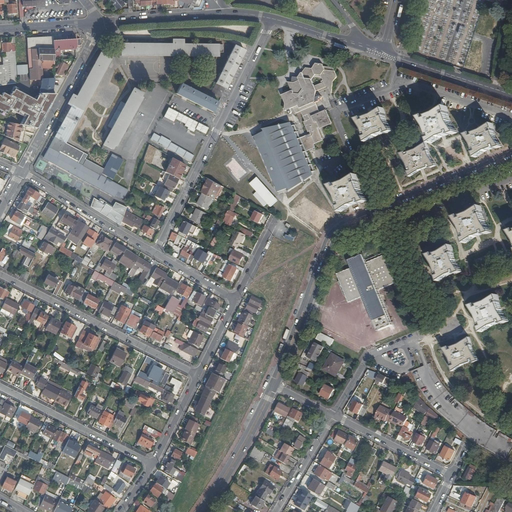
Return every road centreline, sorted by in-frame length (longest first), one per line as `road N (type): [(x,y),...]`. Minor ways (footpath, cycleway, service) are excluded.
road 1 (residential): [(273,386),(338,229),(511,156)]
road 2 (residential): [(271,18),(155,253)]
road 3 (residential): [(511,116),(400,82),(336,111),(348,150),(325,165)]
road 4 (residential): [(197,377),(0,274)]
road 5 (residential): [(433,511),(451,475),(333,415)]
road 6 (residential): [(153,464),(0,386)]
road 7 (residential): [(20,171),(93,38),(94,22)]
road 8 (residential): [(20,171),(155,253)]
road 9 (residential): [(273,386),(201,511)]
road 10 (secondary): [(383,53),(511,95)]
road 11 (secondary): [(94,22),(217,14)]
